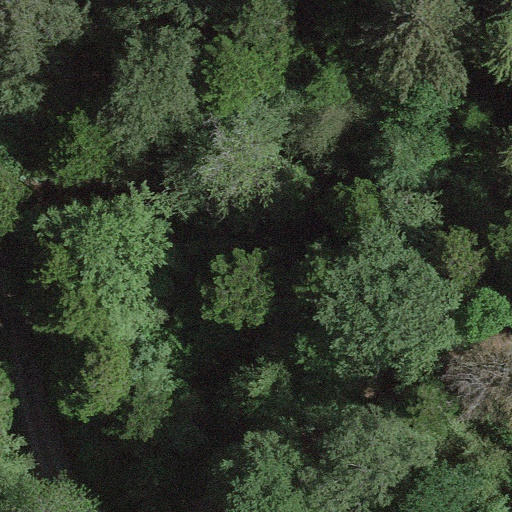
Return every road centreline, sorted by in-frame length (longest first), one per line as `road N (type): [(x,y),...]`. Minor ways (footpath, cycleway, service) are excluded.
road 1 (track): [(97,0),(34,200),(26,306),(47,429),(79,511)]
road 2 (track): [(511,338),(408,386),(213,511)]
